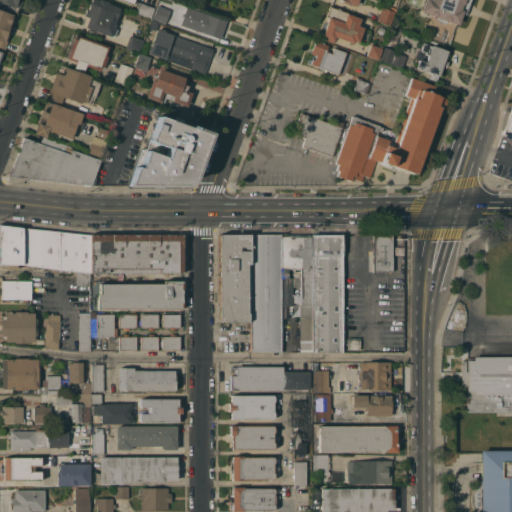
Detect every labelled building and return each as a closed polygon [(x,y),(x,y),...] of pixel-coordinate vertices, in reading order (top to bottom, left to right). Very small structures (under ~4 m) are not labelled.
[(102,0),(109,2),(108,3),(120,7),(120,9),(122,9),(120,16),(117,15),(116,17),(117,17),(115,24),(116,24),(115,27),(117,28),(115,36),(112,35),(111,36),(85,27),(89,17),(84,15),(87,8),(88,9),(91,0),(102,0)] [(158,5),(160,0),(168,3),(166,8),(158,5)] [(471,0),(466,15),(462,13),(458,24),(447,20),(446,22),(445,22),(443,22),(442,22),(440,21),(439,20),(438,19),(438,18),(439,17),(421,11),(424,0),(471,0)] [(155,7),(151,17),(136,11),(139,2),(155,7)] [(165,22),(153,18),(158,5),(170,10),(165,22)] [(181,25),(187,6),(220,18),(218,22),(225,25),(224,26),(229,27),(224,39),(220,37),(220,39),(181,25)] [(335,37),(333,43),(322,39),(327,23),(327,22),(324,21),(329,6),(348,12),(347,13),(361,18),(358,25),(364,27),(359,42),(355,41),(354,43),(335,37)] [(377,20),(382,6),(389,9),(390,6),(397,8),(395,12),(390,25),(377,20)] [(5,49),(0,47),(0,9),(13,14),(13,15),(17,16),(5,49)] [(156,30),(151,29),(154,20),(159,22),(156,30)] [(205,74),(191,69),(191,68),(148,53),(157,29),(160,30),(161,28),(166,30),(165,32),(173,34),(214,49),(205,74)] [(109,46),(106,55),(108,55),(104,66),(102,66),(100,70),(86,65),(83,71),(74,68),(76,62),(68,58),(71,49),(70,49),(72,43),(73,43),(76,34),(109,46)] [(144,40),(139,52),(126,47),(130,35),(144,40)] [(338,74),(311,64),(313,59),(314,59),(316,55),(310,53),(315,40),(320,42),(320,41),(324,42),(324,43),(328,45),(326,51),(332,53),(334,47),(346,52),(338,74)] [(429,78),(431,73),(416,67),(419,59),(426,61),(428,55),(426,54),(426,52),(421,50),(422,49),(420,48),(422,42),(424,43),(424,42),(432,45),(448,51),(444,60),(448,61),(446,68),(442,66),(439,76),(438,76),(436,81),(429,78)] [(366,55),(370,44),(382,48),(378,59),(366,55)] [(380,60),(384,47),(397,51),(397,53),(406,56),(402,68),(380,60)] [(151,57),(149,62),(150,62),(146,71),(143,79),(131,75),(140,53),(151,57)] [(121,63),(133,68),(126,87),(115,83),(116,82),(114,82),(121,63)] [(91,76),(90,78),(101,82),(96,97),(93,96),(90,103),(87,101),(87,102),(85,101),(85,102),(82,101),(81,103),(64,97),(62,103),(47,98),(56,72),(62,74),(64,66),(91,76)] [(153,78),(156,79),(159,68),(185,77),(183,84),(188,85),(186,90),(192,92),(187,106),(172,101),(173,100),(166,98),(164,102),(160,101),(160,102),(146,97),(153,78)] [(351,115),(380,125),(380,126),(383,127),(382,131),(378,130),(376,135),(389,140),(387,145),(393,147),(411,97),(405,95),(411,77),(435,86),(433,90),(435,90),(434,93),(437,94),(437,95),(447,99),(423,164),(422,165),(421,166),(420,166),(419,165),(416,174),(414,173),(413,173),(391,165),(390,166),(380,162),(381,162),(376,160),(370,177),(363,175),(361,181),(352,177),(350,181),(336,176),(338,170),(336,169),(338,164),(335,163),(347,126),(351,115)] [(354,89),(358,78),(368,82),(364,93),(354,89)] [(82,113),(80,121),(83,122),(83,124),(79,123),(74,138),(72,137),(71,138),(51,131),(51,132),(48,131),(46,137),(35,133),(46,100),(82,113)] [(511,139),(505,137),(506,134),(503,133),(504,130),(503,129),(508,116),(509,116),(511,107),(511,139)] [(331,156),(327,155),(302,146),(305,138),(293,134),(300,114),(337,126),(338,123),(342,124),(331,156)] [(146,148),(157,116),(189,127),(189,125),(195,127),(194,129),(196,130),(196,128),(211,133),(206,145),(207,145),(204,152),(204,151),(194,179),(193,181),(191,183),(188,185),(186,186),(184,187),(125,187),(127,182),(129,182),(141,147),(146,148)] [(100,126),(109,130),(106,139),(97,135),(100,126)] [(108,140),(102,157),(87,152),(93,135),(108,140)] [(24,137),(70,154),(72,149),(100,159),(91,184),(10,176),(24,137)] [(89,285),(76,285),(77,271),(59,269),(23,264),(17,264),(17,269),(8,269),(8,264),(0,264),(0,224),(90,235),(91,272),(89,285)] [(251,322),(220,322),(220,234),(251,234),(251,322)] [(281,305),(281,351),(251,351),(251,322),(251,234),(281,234),(281,236),(281,305)] [(343,314),(343,351),(312,351),(312,236),(312,234),(343,234),(343,299),(346,299),(346,314),(343,314)] [(374,234),(392,234),(392,271),(374,271),(374,234)] [(90,235),(182,235),(183,272),(159,273),(159,272),(91,272),(90,235)] [(312,236),(312,351),(299,351),(299,304),(300,304),(300,287),(293,287),(293,277),(300,277),(300,268),(288,269),(288,277),(292,277),(292,305),(281,305),(281,236),(312,236)] [(31,280),(31,299),(27,299),(27,302),(23,302),(23,299),(9,299),(9,301),(5,301),(5,299),(1,299),(2,280),(31,280)] [(164,283),(163,281),(182,281),(182,282),(183,282),(183,289),(182,289),(182,302),(183,302),(183,307),(182,307),(182,308),(97,308),(97,294),(99,294),(99,283),(164,283)] [(27,311),(27,312),(34,312),(34,318),(36,318),(36,336),(34,336),(34,341),(27,341),(27,343),(15,343),(15,342),(5,342),(5,336),(1,336),(1,318),(5,318),(5,312),(14,312),(14,311),(27,311)] [(79,351),(79,312),(90,312),(91,350),(79,351)] [(158,314),(158,327),(154,327),(154,330),(148,330),(148,327),(141,327),(141,313),(158,314)] [(59,339),(58,339),(58,349),(45,348),(45,344),(44,344),(45,338),(44,338),(44,328),(45,328),(45,321),(47,321),(47,314),(60,314),(60,321),(59,339)] [(96,314),(114,314),(114,327),(117,327),(117,337),(96,337),(96,314)] [(136,314),(136,327),(128,327),(128,330),(123,330),(123,328),(119,328),(119,314),(136,314)] [(180,314),(180,327),(176,327),(176,330),(170,330),(170,328),(163,327),(162,314),(180,314)] [(119,350),(119,336),(123,336),(123,333),(128,333),(128,336),(136,336),(136,350),(119,350)] [(141,336),(148,336),(148,333),(154,333),(154,336),(158,336),(158,350),(141,349),(141,336)] [(163,336),(170,336),(170,333),(176,333),(176,336),(180,336),(180,350),(163,350),(163,336)] [(360,337),(360,349),(347,349),(347,337),(360,337)] [(511,356),(511,411),(467,412),(467,391),(466,391),(466,388),(461,388),(461,363),(466,363),(466,360),(473,360),(473,356),(511,356)] [(38,379),(45,379),(45,375),(60,375),(60,385),(68,385),(68,393),(36,393),(36,388),(27,388),(27,390),(15,390),(15,389),(5,389),(5,388),(1,388),(1,359),(6,359),(14,359),(14,358),(28,358),(28,359),(38,359),(38,379)] [(91,391),(91,393),(81,393),(81,382),(72,382),(69,382),(68,362),(84,362),(84,382),(91,382),(91,391)] [(390,390),(360,390),(360,389),(359,389),(359,378),(360,378),(360,362),(390,362),(390,390)] [(91,364),(103,364),(104,391),(91,391),(91,382),(91,364)] [(282,366),(282,371),(309,371),(309,388),(282,388),(282,390),(237,390),(237,389),(230,389),(230,375),(229,375),(229,366),(282,366)] [(175,390),(118,390),(118,368),(134,367),(134,370),(175,370),(175,390)] [(313,392),(313,370),(328,370),(328,386),(330,386),(330,392),(313,392)] [(34,422),(34,406),(40,406),(40,404),(45,404),(56,404),(56,394),(68,393),(69,404),(70,404),(70,406),(71,406),(71,403),(81,403),(81,398),(79,398),(79,393),(81,393),(91,393),(91,403),(91,407),(90,407),(90,421),(71,421),(71,419),(70,419),(70,423),(68,423),(60,423),(60,422),(34,422)] [(91,393),(101,393),(102,403),(91,403),(91,393)] [(314,393),(329,393),(329,410),(314,410),(314,393)] [(273,395),(274,397),(274,401),(273,402),(273,403),(274,403),(274,405),(278,405),(278,408),(274,408),(274,410),(273,410),(273,411),(274,412),(274,416),(273,418),(231,418),(231,411),(228,411),(228,402),(231,402),(231,395),(273,395)] [(391,415),(366,415),(366,407),(352,407),(352,395),(391,395),(391,415)] [(178,399),(178,407),(181,407),(181,422),(140,421),(139,419),(139,415),(140,413),(147,413),(147,407),(140,407),(139,404),(139,401),(140,398),(178,399)] [(294,399),(306,399),(306,423),(294,423),(294,399)] [(92,404),(97,404),(97,403),(131,403),(131,423),(101,423),(101,415),(97,415),(92,415),(92,404)] [(23,406),(23,418),(24,418),(24,420),(23,420),(23,422),(3,422),(3,419),(1,419),(1,410),(3,410),(3,406),(23,406)] [(330,412),(330,421),(314,421),(314,411),(330,412)] [(116,426),(176,425),(177,449),(163,449),(163,448),(161,448),(161,446),(132,446),(132,448),(130,448),(130,449),(116,449),(116,426)] [(273,425),(274,427),(274,431),(273,433),(273,434),(274,434),(274,436),(278,436),(278,438),(274,438),(274,441),(273,441),(274,443),(274,447),(273,449),(231,449),(231,447),(229,447),(229,442),(232,442),(232,440),(231,440),(231,435),(229,435),(229,425),(273,425)] [(294,425),(304,425),(304,430),(306,430),(306,454),(294,454),(294,425)] [(318,426),(396,425),(396,428),(398,428),(398,432),(396,432),(396,445),(397,446),(397,452),(318,451),(318,426)] [(35,430),(35,429),(47,429),(47,427),(68,427),(68,447),(49,447),(49,445),(48,445),(48,447),(30,447),(30,450),(10,451),(10,446),(10,430),(35,430)] [(92,433),(95,433),(95,428),(103,428),(103,433),(104,433),(104,454),(92,454),(92,433)] [(511,511),(475,511),(473,509),(472,507),(471,504),(470,501),(471,495),(471,492),(473,487),(475,485),(477,483),(480,482),(480,450),(511,450),(511,511)] [(313,454),(328,454),(328,471),(313,471),(313,454)] [(45,465),(45,455),(56,455),(56,456),(59,456),(59,462),(56,462),(56,465),(45,465)] [(177,480),(165,480),(165,481),(156,481),(156,480),(145,480),(145,481),(121,481),(121,483),(99,483),(99,457),(177,456),(177,480)] [(243,456),(243,457),(273,457),(274,458),(274,462),(273,464),(273,465),(274,465),(274,467),(278,467),(278,469),(274,469),(274,471),(273,471),(273,472),(274,474),(274,477),(273,479),(243,479),(243,480),(232,480),(232,472),(230,472),(230,464),(232,464),(232,456),(243,456)] [(4,457),(41,457),(41,466),(33,466),(33,471),(41,471),(41,480),(4,480),(4,457)] [(356,483),(356,484),(348,484),(348,472),(349,472),(349,462),(352,462),(352,460),(391,460),(391,483),(356,483)] [(294,461),(306,461),(306,485),(294,485),(294,461)] [(57,485),(57,472),(59,472),(59,464),(90,463),(90,485),(57,485)] [(114,486),(128,486),(128,498),(114,498),(114,486)] [(141,487),(168,487),(168,493),(171,493),(171,502),(168,502),(168,510),(141,510),(141,487)] [(243,487),(243,488),(273,488),(274,490),(274,493),(273,495),(279,495),(279,497),(277,497),(277,503),(273,503),(274,505),(274,508),(273,510),(243,510),(243,511),(232,511),(232,502),(230,502),(230,496),(232,496),(232,487),(243,487)] [(75,511),(75,488),(88,488),(88,494),(89,494),(89,511),(75,511)] [(393,488),(393,499),(394,499),(395,510),(387,510),(387,511),(339,511),(322,511),(322,488),(393,488)] [(45,511),(12,511),(12,497),(14,497),(14,489),(45,489),(45,511)] [(113,498),(113,504),(115,504),(115,508),(113,508),(113,511),(97,511),(97,503),(94,503),(94,498),(113,498)]
